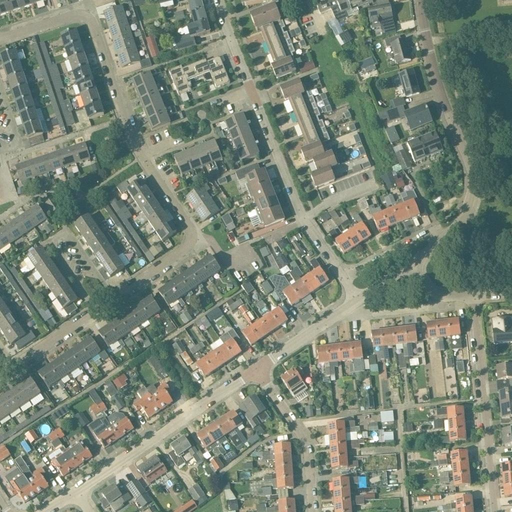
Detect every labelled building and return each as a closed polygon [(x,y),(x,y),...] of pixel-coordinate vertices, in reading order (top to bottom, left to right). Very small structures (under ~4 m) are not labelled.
[(0,17),(10,14),(4,0),(0,1),(0,17)] [(18,0),(4,0),(10,14),(21,10),(18,0)] [(31,0),(18,0),(21,10),(33,6),(31,0)] [(172,0),(166,0),(159,2),(161,10),(174,6),(172,0)] [(195,0),(188,2),(191,14),(203,10),(200,0),(195,0)] [(337,0),(329,4),(331,10),(355,0),(337,0)] [(372,0),(355,0),(331,10),(337,23),(348,18),(360,12),(358,8),(373,2),(372,0)] [(390,5),(368,9),(372,29),(381,27),(383,36),(396,32),(392,17),(390,5)] [(103,13),(108,27),(126,21),(122,7),(103,13)] [(261,30),(262,31),(283,22),(282,21),(280,21),(275,8),(275,7),(273,8),(252,16),(251,16),(257,31),(261,30)] [(203,10),(191,14),(195,26),(207,22),(203,10)] [(126,21),(108,27),(112,41),(131,35),(126,21)] [(210,34),(207,22),(195,26),(188,28),(190,35),(174,40),(178,51),(196,46),(194,39),(210,34)] [(283,22),(262,31),(268,47),(289,38),(287,33),(284,34),(282,29),(285,28),(283,22)] [(294,30),(288,33),(290,39),(297,36),(295,31),(294,30)] [(60,37),(64,49),(80,44),(76,32),(60,37)] [(346,32),(339,35),(345,45),(351,41),(346,32)] [(131,35),(112,41),(117,54),(135,48),(131,35)] [(154,38),(147,40),(153,59),(160,57),(154,38)] [(289,38),(268,47),(274,63),(293,56),(292,54),(295,53),(292,45),(289,46),(287,42),(290,41),(289,38)] [(391,39),(385,41),(387,49),(392,47),(397,64),(411,61),(406,41),(392,45),(391,39)] [(44,43),(40,44),(44,56),(48,54),(44,43)] [(80,44),(64,49),(68,61),(84,56),(80,44)] [(37,45),(33,46),(36,58),(41,57),(37,45)] [(135,48),(117,54),(121,68),(140,62),(135,48)] [(0,56),(0,58),(4,69),(19,64),(15,52),(0,56)] [(48,54),(44,56),(48,68),(52,66),(48,54)] [(84,56),(68,61),(72,73),(88,68),(84,56)] [(293,56),(274,63),(275,66),(272,67),(277,80),(278,80),(296,73),(294,68),(297,66),(294,59),(293,56)] [(41,57),(36,58),(40,70),(45,69),(41,57)] [(216,90),(230,84),(220,58),(206,63),(205,61),(182,70),(181,67),(169,72),(179,97),(181,96),(187,94),(191,92),(187,82),(210,73),(216,90)] [(372,58),(359,63),(362,69),(374,64),(372,58)] [(312,62),(306,64),(308,71),(315,68),(312,62)] [(19,64),(4,69),(7,81),(23,76),(19,64)] [(52,66),(48,68),(52,80),(60,77),(60,76),(57,65),(52,66)] [(374,66),(364,69),(366,74),(376,70),(374,66)] [(88,68),(72,73),(76,85),(92,80),(88,68)] [(45,69),(40,70),(44,82),(49,81),(45,69)] [(132,81),(136,91),(155,84),(152,77),(157,75),(161,73),(160,70),(156,72),(156,71),(150,74),(150,73),(132,81)] [(419,94),(413,71),(400,75),(406,98),(419,94)] [(23,76),(7,81),(11,93),(27,88),(23,76)] [(56,78),(52,80),(56,92),(60,90),(56,78)] [(92,80),(76,85),(80,97),(96,92),(92,80)] [(49,81),(44,82),(48,94),(53,92),(49,81)] [(286,102),(289,101),(289,100),(308,92),(307,93),(304,86),(301,87),(299,81),(281,89),(281,88),(280,89),(286,102)] [(155,84),(136,91),(140,101),(168,90),(167,87),(163,89),(157,91),(155,84)] [(27,88),(11,93),(15,105),(31,100),(27,88)] [(60,90),(56,92),(60,104),(64,102),(60,90)] [(168,90),(140,101),(144,112),(163,104),(160,97),(165,95),(169,93),(168,90)] [(53,92),(48,94),(53,106),(57,104),(53,92)] [(96,92),(80,97),(84,109),(100,104),(96,92)] [(289,100),(289,101),(294,112),(313,105),(316,104),(313,97),(310,98),(308,92),(289,100)] [(187,94),(181,96),(184,103),(189,101),(187,94)] [(393,102),(395,109),(396,109),(403,107),(406,106),(404,98),(393,102)] [(31,100),(15,105),(19,117),(35,112),(31,100)] [(64,102),(60,104),(64,116),(68,114),(64,102)] [(57,104),(53,106),(56,118),(61,116),(57,104)] [(100,104),(84,109),(88,121),(104,116),(100,104)] [(163,104),(144,112),(148,122),(176,110),(175,107),(171,109),(165,111),(163,104)] [(313,105),(294,112),(299,125),(317,117),(318,118),(320,116),(317,109),(315,110),(313,105)] [(406,113),(404,114),(406,118),(411,131),(432,122),(425,105),(406,113)] [(386,112),(378,115),(382,122),(388,119),(389,124),(400,120),(396,109),(395,109),(386,112)] [(176,110),(148,122),(152,132),(171,124),(168,117),(173,115),(177,113),(176,110)] [(35,112),(19,117),(23,129),(39,124),(35,112)] [(71,113),(64,116),(67,127),(75,124),(71,113)] [(228,130),(218,134),(219,137),(248,125),(243,115),(225,123),(228,130)] [(317,117),(299,125),(303,137),(322,130),(325,129),(322,121),(319,122),(318,118),(317,117)] [(39,124),(23,129),(27,141),(43,136),(39,124)] [(248,125),(219,137),(221,140),(230,136),(233,143),(252,136),(248,125)] [(385,131),(388,137),(396,134),(393,128),(385,131)] [(303,137),(308,149),(320,145),(330,141),(327,133),(324,135),(322,130),(303,137)] [(436,133),(414,141),(417,147),(418,147),(420,151),(422,150),(425,158),(443,151),(436,133)] [(227,153),(228,157),(256,146),(252,136),(233,143),(236,150),(227,153)] [(112,137),(104,139),(108,151),(115,149),(112,137)] [(290,144),(293,151),(306,146),(304,139),(290,144)] [(408,144),(414,160),(415,162),(425,158),(422,150),(420,151),(418,147),(417,147),(414,141),(408,144)] [(215,142),(205,146),(216,174),(219,173),(215,164),(223,161),(215,142)] [(85,143),(71,148),(76,163),(90,159),(85,143)] [(308,149),(301,152),(306,165),(313,162),(325,157),(325,156),(320,145),(308,149)] [(205,146),(195,150),(202,169),(209,166),(213,175),(216,174),(205,146)] [(256,146),(228,157),(229,160),(238,156),(241,164),(260,156),(256,146)] [(71,148),(57,153),(62,168),(76,163),(71,148)] [(195,150),(185,154),(196,182),(199,181),(195,172),(202,169),(195,150)] [(404,151),(396,155),(403,172),(412,168),(404,151)] [(57,153),(43,157),(48,173),(62,168),(57,153)] [(342,163),(353,161),(351,153),(340,155),(342,163)] [(196,182),(185,154),(174,158),(182,177),(189,174),(193,183),(196,182)] [(313,162),(318,173),(318,174),(333,168),(340,165),(337,158),(334,159),(332,154),(325,156),(325,157),(313,162)] [(43,157),(29,162),(34,177),(48,173),(43,157)] [(34,177),(29,162),(15,166),(21,182),(34,177)] [(361,170),(359,165),(351,168),(353,173),(361,170)] [(245,185),(248,192),(270,184),(265,171),(253,176),(250,168),(236,174),(239,182),(246,179),(248,184),(245,185)] [(311,176),(316,189),(317,189),(335,182),(333,176),(336,175),(333,168),(318,174),(318,173),(311,176)] [(383,177),(387,187),(395,183),(394,181),(392,174),(383,177)] [(398,180),(394,181),(395,183),(397,188),(397,189),(405,186),(402,178),(398,180)] [(148,192),(141,181),(131,188),(127,181),(117,188),(122,195),(127,191),(134,201),(148,192)] [(270,184),(248,192),(251,200),(254,199),(256,204),(275,196),(270,184)] [(186,198),(194,210),(210,199),(202,187),(186,198)] [(410,220),(420,216),(417,208),(421,207),(414,190),(406,193),(408,198),(403,200),(405,205),(410,220)] [(148,192),(134,201),(141,212),(155,202),(148,192)] [(115,198),(111,193),(105,197),(109,202),(115,198)] [(394,210),(399,224),(410,220),(405,205),(403,200),(397,202),(398,203),(396,204),(393,195),(389,197),(394,210)] [(275,196),(256,204),(258,209),(255,210),(258,217),(280,208),(275,196)] [(381,209),(380,209),(382,214),(388,229),(399,224),(394,210),(389,197),(384,199),(388,208),(392,206),(393,210),(383,214),(381,209)] [(210,199),(194,210),(202,222),(218,211),(210,199)] [(365,199),(357,202),(362,212),(366,210),(364,207),(368,205),(365,199)] [(113,200),(110,203),(117,213),(121,211),(116,203),(113,200)] [(155,202),(141,212),(148,222),(162,212),(155,202)] [(114,215),(107,205),(104,207),(111,218),(114,215)] [(372,219),(373,218),(378,232),(388,229),(382,214),(380,209),(376,211),(374,205),(368,208),(372,219)] [(37,206),(25,214),(34,228),(46,219),(37,206)] [(280,208),(258,217),(261,225),(264,223),(266,229),(285,221),(280,208)] [(348,220),(345,214),(339,218),(334,209),(329,212),(336,226),(348,220)] [(162,212),(148,222),(155,232),(169,222),(162,212)] [(25,214),(13,223),(22,236),(34,228),(25,214)] [(123,214),(119,217),(124,224),(127,221),(123,214)] [(114,215),(111,218),(117,228),(121,225),(114,215)] [(363,243),(371,237),(362,224),(364,223),(358,215),(353,219),(356,224),(352,226),(354,230),(363,243)] [(75,226),(82,237),(96,227),(89,217),(75,226)] [(127,221),(124,224),(131,234),(134,231),(127,221)] [(348,221),(341,226),(344,230),(351,225),(348,221)] [(169,222),(155,232),(162,242),(176,232),(169,222)] [(13,223),(1,231),(10,244),(22,236),(13,223)] [(50,225),(44,229),(48,234),(54,230),(50,225)] [(121,225),(117,228),(124,238),(128,235),(121,225)] [(353,249),(363,243),(354,230),(352,226),(351,226),(354,230),(344,236),(353,249)] [(96,227),(82,237),(89,247),(103,238),(96,227)] [(335,243),(336,242),(344,255),(353,249),(344,236),(340,239),(334,230),(329,234),(335,243)] [(1,231),(0,231),(0,250),(10,244),(1,231)] [(134,231),(131,234),(138,244),(141,241),(134,231)] [(89,247),(96,257),(110,248),(115,244),(108,234),(103,238),(89,247)] [(128,235),(124,238),(131,248),(135,246),(128,235)] [(301,258),(306,255),(296,240),(292,243),(301,258)] [(141,241),(138,244),(145,254),(148,252),(141,241)] [(154,257),(164,251),(158,243),(149,250),(154,257)] [(135,246),(131,248),(138,259),(142,256),(135,246)] [(266,247),(260,250),(263,258),(269,255),(266,247)] [(110,248),(96,257),(103,268),(117,258),(110,248)] [(28,258),(35,269),(49,259),(42,249),(28,258)] [(289,264),(282,254),(276,258),(283,268),(289,264)] [(210,257),(199,265),(208,279),(211,283),(213,281),(211,277),(220,271),(210,257)] [(117,258),(103,268),(110,278),(124,268),(117,258)] [(49,259),(35,269),(42,279),(56,270),(49,259)] [(316,272),(312,276),(320,288),(328,283),(320,270),(321,269),(315,260),(310,263),(316,272)] [(208,279),(199,265),(188,272),(198,286),(201,290),(203,288),(200,284),(208,279)] [(14,268),(10,271),(17,281),(21,278),(26,274),(22,269),(17,272),(14,268)] [(294,271),(299,278),(303,276),(298,268),(294,271)] [(56,270),(42,279),(49,289),(63,280),(56,270)] [(297,285),(292,289),(300,301),(310,295),(302,282),(299,278),(294,271),(291,273),(296,280),(294,281),(297,285)] [(8,272),(4,274),(9,282),(11,285),(15,283),(8,272)] [(198,286),(188,272),(178,279),(188,293),(190,297),(193,295),(190,291),(198,286)] [(312,276),(305,280),(302,282),(310,295),(320,288),(312,276)] [(281,282),(276,285),(283,295),(283,294),(292,307),(300,301),(292,289),(284,277),(280,280),(281,282)] [(21,278),(17,281),(25,291),(28,289),(21,278)] [(188,293),(178,279),(168,286),(178,300),(180,304),(183,302),(180,298),(188,293)] [(63,280),(49,289),(56,300),(70,290),(63,280)] [(271,286),(268,280),(261,285),(267,293),(274,289),(271,286)] [(15,283),(11,285),(18,296),(22,293),(15,283)] [(249,283),(242,288),(247,296),(254,291),(249,283)] [(178,300),(168,286),(158,293),(168,307),(178,300)] [(28,289),(25,291),(32,302),(35,299),(28,289)] [(70,290),(56,300),(68,317),(78,310),(73,304),(77,301),(70,290)] [(22,293),(18,296),(25,306),(29,303),(22,293)] [(160,312),(150,298),(139,306),(148,320),(151,324),(153,322),(151,319),(160,312)] [(35,299),(32,302),(39,312),(43,309),(35,299)] [(240,300),(234,304),(238,308),(244,304),(240,300)] [(266,307),(262,302),(256,306),(260,311),(266,307)] [(29,303),(25,306),(33,316),(36,314),(29,303)] [(238,308),(234,304),(228,308),(232,312),(238,308)] [(4,306),(0,308),(0,323),(11,316),(4,306)] [(148,320),(139,306),(128,313),(138,327),(140,331),(143,329),(140,326),(148,320)] [(244,306),(239,310),(243,316),(249,324),(252,322),(247,314),(248,312),(244,306)] [(43,309),(39,312),(46,322),(50,320),(43,309)] [(279,309),(271,315),(279,328),(288,322),(279,309)] [(187,312),(181,316),(186,324),(192,320),(187,312)] [(138,327),(128,313),(118,320),(128,334),(130,338),(133,336),(130,333),(138,327)] [(211,313),(206,317),(211,324),(216,321),(211,313)] [(36,314),(33,316),(40,327),(43,324),(36,314)] [(271,315),(260,322),(269,335),(279,328),(271,315)] [(11,316),(0,323),(0,329),(4,336),(18,326),(11,316)] [(204,317),(199,320),(203,325),(208,322),(204,317)] [(493,330),(494,344),(511,342),(511,318),(493,320),(494,330),(493,330)] [(128,334),(118,320),(108,327),(118,341),(120,345),(123,343),(120,340),(128,334)] [(459,320),(448,321),(450,337),(452,351),(462,350),(461,336),(459,320)] [(448,321),(437,323),(439,338),(438,338),(439,343),(440,351),(444,351),(445,351),(443,338),(450,337),(448,321)] [(260,322),(251,328),(259,341),(269,335),(260,322)] [(439,338),(437,323),(426,324),(428,340),(439,338)] [(175,329),(171,324),(164,328),(168,334),(175,329)] [(18,326),(4,336),(11,346),(25,336),(18,326)] [(118,341),(108,327),(98,334),(108,348),(118,341)] [(259,341),(251,328),(242,334),(251,347),(259,341)] [(416,328),(405,329),(406,344),(407,344),(409,358),(413,357),(411,344),(417,343),(416,328)] [(405,329),(394,330),(395,346),(403,345),(404,354),(404,358),(405,358),(409,358),(407,344),(406,344),(405,329)] [(219,339),(224,346),(232,359),(241,354),(237,349),(242,345),(232,330),(219,339)] [(394,330),(382,331),(386,360),(389,359),(388,346),(395,346),(394,330)] [(373,348),(379,347),(380,361),(386,360),(382,331),(371,333),(373,348)] [(130,338),(124,342),(128,348),(134,344),(130,338)] [(96,348),(90,340),(79,347),(88,361),(91,365),(93,363),(91,360),(99,354),(103,361),(109,357),(100,345),(96,348)] [(180,341),(173,346),(179,356),(187,351),(180,341)] [(202,343),(195,347),(199,352),(205,347),(202,343)] [(199,352),(195,347),(193,344),(188,348),(194,356),(199,352)] [(350,345),(352,360),(363,359),(361,344),(350,345)] [(350,345),(339,346),(341,362),(352,360),(350,345)] [(224,346),(214,353),(223,366),(232,359),(224,346)] [(339,346),(328,348),(330,363),(331,376),(335,376),(334,368),(338,367),(337,362),(341,362),(339,346)] [(88,361),(79,347),(68,354),(78,368),(80,372),(83,370),(81,367),(88,361)] [(319,364),(324,364),(326,377),(330,376),(331,376),(330,363),(328,348),(317,349),(319,364)] [(214,353),(204,360),(213,372),(223,366),(214,353)] [(78,368),(68,354),(58,362),(68,375),(70,379),(73,377),(70,374),(78,368)] [(404,354),(398,355),(399,370),(406,369),(406,365),(410,364),(409,358),(405,358),(404,358),(404,354)] [(376,358),(364,359),(364,370),(370,370),(370,373),(376,373),(376,358)] [(213,372),(204,360),(195,365),(204,378),(213,372)] [(68,375),(58,362),(48,368),(58,382),(60,386),(63,384),(60,381),(68,375)] [(465,373),(463,362),(457,363),(458,374),(465,373)] [(498,381),(509,380),(510,386),(511,385),(511,366),(497,368),(498,381)] [(48,368),(38,375),(48,389),(58,382),(48,368)] [(162,368),(155,373),(162,382),(168,377),(162,368)] [(289,391),(295,399),(308,390),(302,382),(303,382),(300,378),(305,374),(300,368),(295,371),(295,370),(281,379),(289,391)] [(123,375),(112,383),(116,389),(125,383),(127,381),(123,375)] [(30,381),(20,388),(29,402),(39,395),(30,381)] [(153,386),(146,390),(149,394),(152,399),(153,401),(160,411),(172,403),(165,392),(169,390),(165,384),(156,390),(153,386)] [(499,393),(501,406),(511,405),(511,385),(510,386),(510,392),(499,393)] [(113,387),(105,391),(111,400),(110,400),(119,412),(126,407),(125,407),(117,396),(118,395),(117,394),(113,387)] [(20,388),(9,395),(19,409),(29,402),(20,388)] [(3,400),(0,401),(0,403),(9,416),(19,409),(9,395),(8,393),(1,398),(3,400)] [(143,399),(132,406),(137,412),(141,409),(148,419),(160,411),(153,401),(152,399),(149,394),(143,399)] [(255,397),(243,405),(249,414),(244,417),(253,430),(254,429),(259,426),(260,425),(256,419),(266,413),(264,409),(265,408),(262,403),(260,404),(255,397)] [(373,398),(365,399),(366,409),(374,408),(373,398)] [(101,402),(95,405),(100,412),(106,409),(101,402)] [(0,403),(0,421),(9,416),(0,403)] [(65,405),(60,409),(64,416),(69,412),(65,405)] [(95,405),(90,409),(95,416),(100,412),(95,405)] [(511,405),(501,406),(502,419),(511,418),(511,405)] [(49,407),(38,413),(41,417),(51,410),(49,407)] [(448,409),(437,410),(437,417),(448,416),(448,421),(464,420),(463,409),(448,410),(448,409)] [(380,412),(381,422),(394,421),(393,411),(380,412)] [(234,412),(225,417),(234,430),(238,435),(243,444),(247,442),(241,432),(242,432),(238,427),(243,425),(234,412)] [(38,413),(28,420),(30,424),(41,417),(38,413)] [(75,417),(81,424),(87,420),(81,413),(75,417)] [(116,415),(106,421),(112,430),(118,440),(133,430),(126,420),(124,417),(116,415)] [(220,419),(214,422),(224,437),(234,430),(225,417),(221,421),(220,419)] [(103,426),(93,433),(104,449),(118,440),(112,430),(106,421),(104,418),(100,421),(103,426)] [(20,431),(30,424),(28,420),(18,427),(20,431)] [(464,420),(448,421),(449,432),(465,431),(464,420)] [(444,421),(434,422),(435,431),(444,430),(444,421)] [(227,442),(224,437),(214,422),(209,426),(210,428),(206,431),(214,444),(222,454),(221,455),(223,456),(226,454),(221,446),(227,442)] [(329,425),(330,436),(345,435),(345,429),(355,428),(355,423),(344,424),(329,425)] [(378,424),(369,424),(370,432),(379,431),(378,424)] [(412,425),(404,425),(404,434),(413,433),(412,425)] [(259,426),(254,429),(256,434),(258,436),(264,433),(259,426)] [(18,427),(7,434),(10,438),(20,431),(18,427)] [(59,428),(53,432),(59,441),(65,437),(59,428)] [(505,446),(511,445),(511,430),(503,432),(505,446)] [(29,443),(37,437),(32,431),(25,436),(29,443)] [(214,444),(206,431),(197,437),(206,450),(206,449),(208,453),(213,450),(218,457),(221,455),(222,454),(214,444)] [(465,431),(449,432),(450,437),(439,438),(440,444),(454,443),(454,442),(466,441),(465,431)] [(59,441),(53,432),(48,436),(53,444),(59,441)] [(345,435),(330,436),(331,447),(359,445),(359,441),(358,441),(357,433),(345,434),(345,435)] [(393,433),(384,434),(385,442),(394,441),(393,433)] [(6,434),(0,438),(0,443),(10,438),(7,434),(6,434)] [(256,434),(248,440),(252,445),(260,439),(256,434)] [(243,444),(238,435),(230,440),(236,449),(243,444)] [(171,447),(174,451),(168,455),(178,469),(185,464),(181,458),(184,455),(183,454),(188,451),(192,457),(196,454),(201,461),(205,458),(200,451),(198,453),(194,446),(191,448),(184,438),(171,447)] [(66,451),(77,468),(78,467),(79,468),(83,466),(82,464),(92,458),(80,441),(66,451)] [(290,445),(275,446),(275,456),(291,455),(290,445)] [(359,445),(331,447),(331,458),(347,457),(346,450),(360,449),(359,445)] [(77,468),(66,451),(63,447),(49,457),(63,478),(77,468)] [(4,448),(0,451),(0,463),(10,457),(4,448)] [(228,463),(237,456),(233,450),(223,457),(228,463)] [(451,455),(452,466),(468,464),(467,453),(451,455)] [(271,457),(262,457),(262,458),(263,461),(276,460),(276,469),(292,468),(291,456),(291,455),(275,456),(271,457)] [(145,480),(145,479),(149,485),(168,472),(161,462),(160,463),(156,457),(138,470),(145,480)] [(347,457),(331,458),(332,469),(343,468),(344,469),(357,468),(357,462),(347,463),(347,457)] [(21,458),(15,462),(24,474),(29,470),(21,458)] [(210,462),(217,472),(224,467),(217,458),(210,462)] [(468,464),(452,466),(453,476),(469,475),(468,464)] [(511,464),(502,466),(503,476),(511,475),(511,464)] [(210,467),(205,471),(209,477),(214,473),(212,469),(210,467)] [(30,474),(24,478),(25,479),(28,484),(29,485),(36,496),(48,487),(41,477),(45,474),(41,468),(32,475),(31,475),(30,474)] [(264,477),(264,481),(293,479),(292,468),(276,469),(277,476),(264,477)] [(18,469),(5,479),(8,482),(7,483),(11,489),(9,491),(13,496),(17,493),(24,504),(36,496),(29,485),(28,484),(25,479),(24,478),(18,469)] [(469,475),(453,476),(455,487),(470,486),(469,475)] [(511,475),(503,476),(504,488),(511,487),(511,475)] [(333,482),(334,493),(350,491),(349,485),(360,484),(359,478),(349,479),(349,481),(333,482)] [(293,479),(264,481),(264,486),(273,485),(274,491),(294,489),(293,479)] [(137,480),(127,487),(142,508),(152,502),(137,480)] [(198,484),(187,491),(197,505),(207,499),(198,484)] [(126,491),(120,495),(114,486),(102,494),(105,498),(100,502),(105,509),(110,505),(114,511),(116,511),(124,507),(123,505),(131,499),(126,491)] [(271,488),(257,489),(258,497),(272,496),(271,488)] [(350,491),(334,493),(335,503),(351,502),(350,491)] [(445,511),(452,511),(457,511),(473,509),(472,498),(456,500),(456,505),(451,505),(452,506),(444,507),(444,511),(445,511)] [(193,500),(184,506),(187,511),(190,511),(198,507),(193,500)] [(235,501),(228,502),(229,511),(233,511),(237,511),(235,501)] [(279,508),(266,509),(266,511),(282,511),(295,511),(295,501),(279,502),(279,508)] [(351,511),(351,502),(335,503),(335,511),(351,511)]
